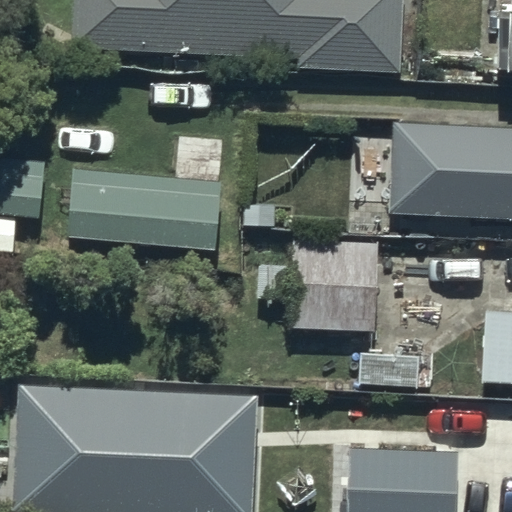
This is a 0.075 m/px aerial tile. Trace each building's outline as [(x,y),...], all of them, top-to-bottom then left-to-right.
[(72,0),(70,44),(299,56),(298,67),(401,73),(404,0),(72,0)] [(511,4),(497,4),(495,74),(511,74),(511,4)] [(511,125),(396,122),(393,210),(511,213),(511,125)] [(44,159),(0,157),(0,243),(16,244),(17,215),(43,216),(44,159)] [(220,171),(75,164),(72,233),(217,240),(220,171)] [(296,236),(295,241),(293,266),(261,263),(257,301),(293,303),(291,329),(377,336),(385,243),(296,236)] [(511,308),(486,308),(485,381),(511,381),(511,308)] [(254,511),(261,396),(21,383),(14,511),(254,511)] [(458,511),(461,449),(352,446),(348,511),(458,511)]
